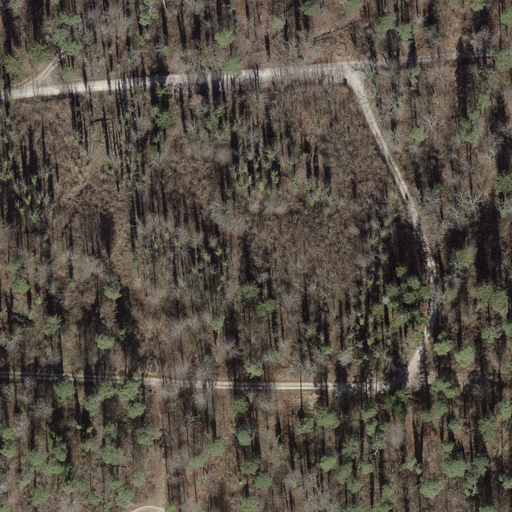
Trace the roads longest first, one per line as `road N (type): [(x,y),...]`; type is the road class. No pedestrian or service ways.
road 1 (track): [(0,374),(354,386),(511,379)]
road 2 (track): [(32,92),(511,51)]
road 3 (track): [(347,66),(413,211),(434,284),(433,317),(408,382)]
